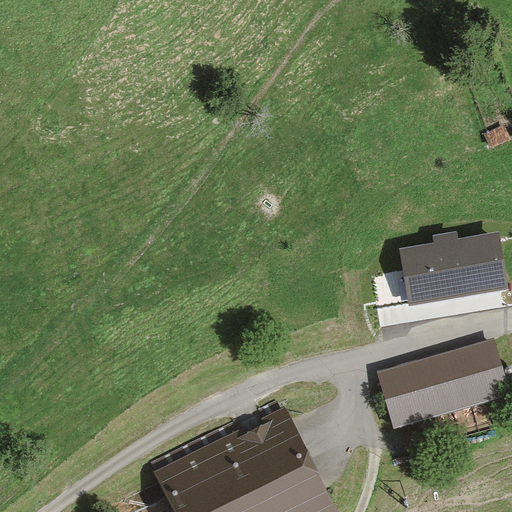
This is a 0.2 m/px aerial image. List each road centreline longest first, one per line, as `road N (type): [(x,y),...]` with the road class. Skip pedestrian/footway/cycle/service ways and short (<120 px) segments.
road 1 (unclassified): [(511,323),(268,381),(183,421),(47,511)]
road 2 (track): [(359,511),(374,462),(365,354)]
